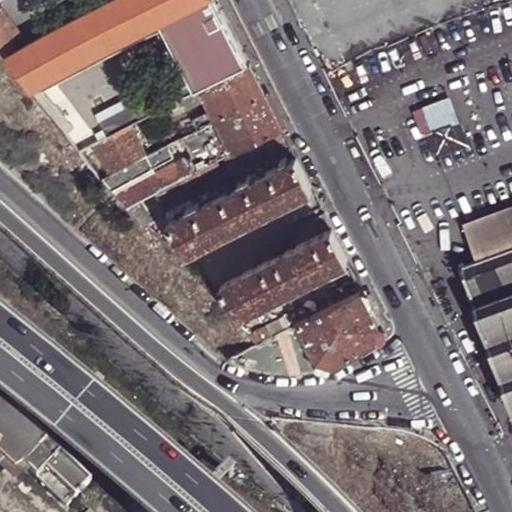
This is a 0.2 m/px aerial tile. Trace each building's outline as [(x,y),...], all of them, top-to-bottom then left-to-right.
[(196,0),(107,0),(7,52),(32,83),(160,18),(168,14),(196,0)] [(197,87),(198,86),(248,62),(215,0),(196,0),(168,14),(176,28),(169,31),(197,87)] [(195,88),(197,87),(169,31),(176,28),(168,14),(160,18),(195,88)] [(211,112),(215,119),(202,125),(206,134),(212,147),(219,157),(282,127),(274,113),(255,77),(248,62),(198,86),(211,112)] [(98,111),(105,127),(109,133),(130,122),(176,99),(172,92),(147,104),(140,90),(98,111)] [(456,142),(449,124),(441,104),(412,115),(420,135),(421,134),(424,133),(431,152),(456,142)] [(215,119),(211,112),(193,120),(196,128),(202,125),(215,119)] [(457,121),(449,124),(456,142),(431,152),(424,133),(421,134),(428,153),(431,162),(468,149),(457,121)] [(153,166),(130,122),(109,133),(100,137),(80,147),(112,187),(153,166)] [(202,125),(196,128),(165,144),(170,153),(206,134),(202,125)] [(97,130),(100,137),(109,133),(105,127),(97,130)] [(288,138),(282,127),(219,157),(199,167),(127,203),(144,222),(164,212),(158,201),(288,138)] [(219,157),(212,147),(193,157),(199,167),(219,157)] [(312,187),(296,156),(289,160),(287,156),(280,160),(282,163),(253,178),(251,174),(239,179),(241,184),(201,203),(199,199),(187,205),(189,209),(168,219),(183,250),(312,187)] [(127,203),(199,167),(193,157),(186,161),(185,157),(116,192),(127,203)] [(511,207),(467,224),(479,259),(466,264),(465,261),(459,264),(461,270),(464,268),(475,302),(474,304),(475,308),(478,307),(500,371),(498,371),(500,376),(503,375),(511,399),(511,207)] [(348,259),(332,228),(248,269),(221,283),(236,314),(348,259)] [(362,288),(357,277),(249,331),(257,341),(362,288)] [(373,309),(362,288),(257,341),(228,356),(232,359),(251,366),(271,370),(292,370),(324,363),(340,357),(360,346),(386,333),(373,309)] [(0,391),(0,453),(15,467),(24,464),(65,504),(91,478),(0,391)]
